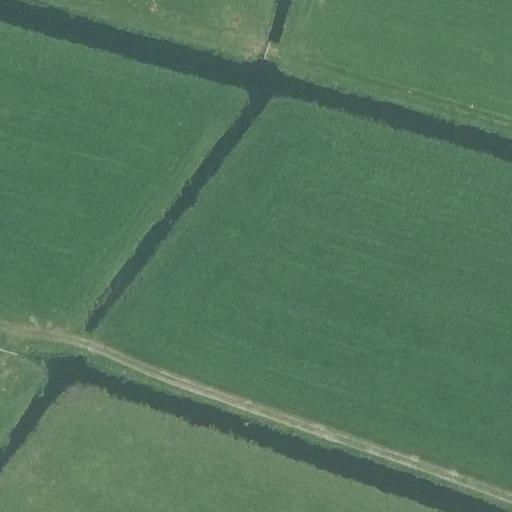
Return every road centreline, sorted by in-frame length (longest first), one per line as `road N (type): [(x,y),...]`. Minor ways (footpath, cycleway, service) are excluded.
road 1 (track): [(63,339),(233,407),(511,499)]
road 2 (track): [(74,0),(511,128)]
